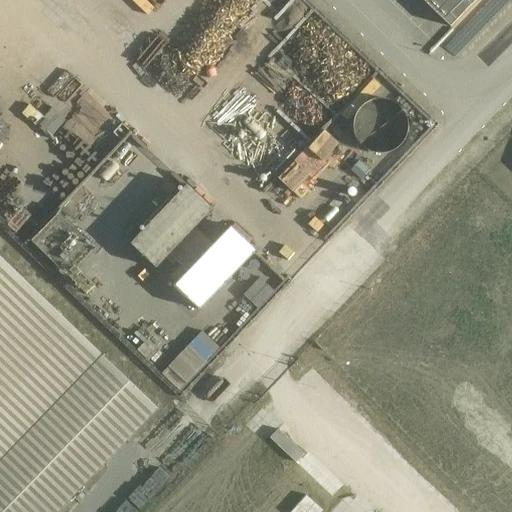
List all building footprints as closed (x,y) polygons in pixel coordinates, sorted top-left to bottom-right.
[(422,0),(450,27),(476,0),(422,0)] [(267,139),(245,167),(256,176),(278,148),(267,139)] [(358,162),(351,171),(360,179),(368,170),(358,162)] [(157,268),(213,209),(186,183),(130,242),(157,268)] [(230,225),(174,285),(201,310),(256,250),(230,225)] [(0,511),(57,511),(106,462),(126,441),(158,408),(0,256),(0,511)] [(295,462),(303,454),(278,429),(270,438),(295,462)]
